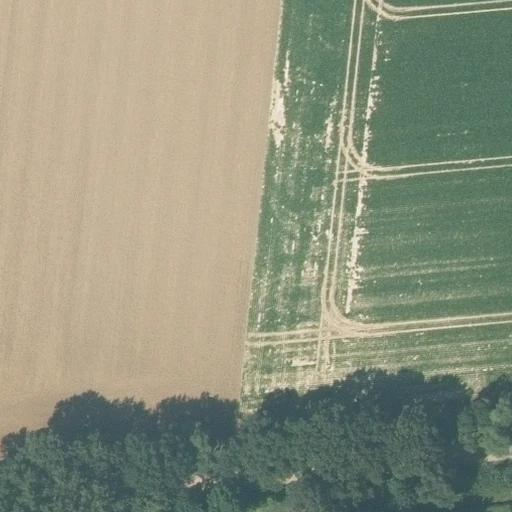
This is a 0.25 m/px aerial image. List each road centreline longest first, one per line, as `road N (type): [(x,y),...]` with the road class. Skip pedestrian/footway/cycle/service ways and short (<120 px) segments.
road 1 (unclassified): [(511,450),(0,504)]
road 2 (track): [(345,511),(511,494)]
